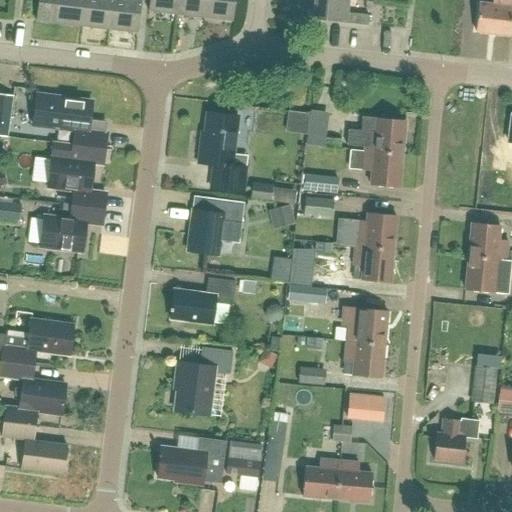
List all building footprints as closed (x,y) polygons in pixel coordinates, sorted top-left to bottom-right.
[(73,0),(39,0),(37,21),(71,25),(73,0)] [(107,0),(73,0),(71,25),(104,29),(107,0)] [(107,0),(104,29),(137,34),(141,0),(107,0)] [(177,16),(179,0),(150,0),(149,12),(177,16)] [(206,0),(179,0),(177,16),(205,19),(206,0)] [(206,0),(205,19),(233,23),(234,13),(235,0),(206,0)] [(349,13),(351,1),(351,0),(349,0),(316,0),(315,10),(308,10),(307,19),(369,26),(370,16),(349,13)] [(508,35),(511,0),(492,0),(491,5),(478,4),(474,31),(508,35)] [(75,131),(73,145),(105,149),(107,135),(103,134),(104,123),(90,121),(92,103),(51,98),(37,96),(34,125),(47,127),(75,131)] [(0,133),(9,135),(13,100),(0,98),(0,133)] [(198,164),(214,166),(211,188),(219,189),(243,192),(246,169),(247,156),(233,155),(238,117),(208,114),(204,139),(201,139),(198,164)] [(504,142),(501,162),(511,162),(511,115),(508,142),(504,142)] [(348,130),(347,146),(365,148),(364,152),(402,155),(405,121),(377,119),(362,117),(361,132),(348,130)] [(323,148),(325,137),(308,135),(307,146),(323,148)] [(341,140),(326,139),(325,148),(340,149),(341,140)] [(105,149),(73,145),(53,143),(48,188),(74,191),(72,205),(104,209),(106,195),(90,193),(94,164),(103,165),(105,149)] [(364,152),(363,171),(372,172),(370,186),(399,189),(402,155),(364,152)] [(336,194),(337,179),(305,176),(304,191),(336,194)] [(270,201),(272,186),(252,184),(251,199),(270,201)] [(331,217),(333,201),(305,199),(303,215),(331,217)] [(187,252),(218,256),(220,240),(238,242),(242,205),(214,201),(212,214),(193,211),(187,252)] [(0,218),(20,221),(22,206),(0,203),(0,218)] [(62,204),(61,213),(71,215),(72,205),(62,204)] [(86,223),(102,225),(104,209),(72,205),(71,215),(70,220),(44,217),(40,247),(82,252),(86,223)] [(273,229),(294,224),(290,206),(269,210),(273,229)] [(355,247),(393,250),(396,217),(368,214),(366,228),(357,227),(355,247)] [(468,257),(506,261),(508,241),(498,240),(500,226),(472,224),(468,257)] [(390,284),(393,250),(355,247),(354,266),(363,267),(362,281),(390,284)] [(289,286),(309,288),(313,251),(293,251),(289,286)] [(504,280),(506,261),(468,257),(465,291),(494,294),(495,280),(504,280)] [(342,283),(342,272),(320,272),(320,282),(342,283)] [(233,306),(236,282),(209,278),(207,294),(175,290),(171,319),(212,325),(215,304),(233,306)] [(243,280),(241,293),(254,294),(256,281),(243,280)] [(289,286),(288,300),(325,304),(327,290),(309,288),(289,286)] [(281,317),(281,310),(276,306),(269,306),(265,310),(265,317),(270,321),(276,321),(281,317)] [(348,328),(347,342),(384,345),(387,312),(346,308),(344,327),(348,328)] [(0,360),(2,361),(34,365),(36,350),(69,354),(73,326),(31,321),(27,349),(4,347),(6,336),(0,334),(0,360)] [(270,349),(278,350),(279,339),(271,338),(270,349)] [(322,349),(323,340),(307,338),(307,347),(322,349)] [(381,379),(384,345),(347,342),(345,361),(354,362),(353,376),(381,379)] [(230,375),(233,352),(203,348),(201,365),(179,363),(176,381),(179,381),(175,411),(209,415),(214,373),(230,375)] [(32,380),(34,365),(2,361),(0,376),(24,379),(21,409),(6,407),(4,422),(36,426),(37,411),(62,414),(66,384),(32,380)] [(324,385),(325,370),(299,367),(298,383),(324,385)] [(497,369),(474,367),(472,390),(494,393),(497,369)] [(511,416),(511,388),(499,387),(496,415),(511,416)] [(348,419),(382,422),(384,398),(350,395),(348,419)] [(290,417),(277,416),(272,445),(269,445),(267,461),(283,463),(290,417)] [(436,434),(433,460),(462,463),(465,439),(477,440),(479,422),(460,419),(460,422),(443,420),(442,435),(436,434)] [(34,441),(36,426),(4,422),(2,437),(26,440),(22,469),(63,474),(67,445),(34,441)] [(350,444),(352,428),(342,428),(341,443),(350,444)] [(203,481),(221,483),(227,442),(199,438),(197,451),(162,446),(158,476),(183,480),(183,482),(203,484),(203,481)] [(226,475),(257,478),(261,446),(230,442),(226,475)] [(336,500),(339,462),(320,460),(319,470),(305,468),(302,497),(336,500)] [(339,462),(336,500),(370,503),(372,474),(358,473),(359,464),(339,462)]
